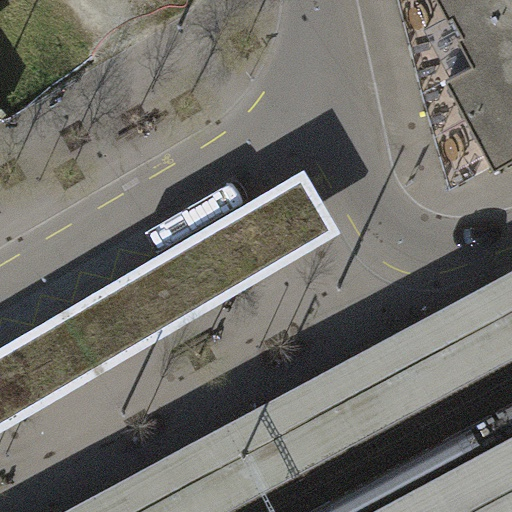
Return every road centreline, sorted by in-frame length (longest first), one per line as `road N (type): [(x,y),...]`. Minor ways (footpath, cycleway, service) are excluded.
road 1 (unclassified): [(0,299),(343,96)]
road 2 (residential): [(511,229),(460,247),(409,247),(377,225),(343,96)]
